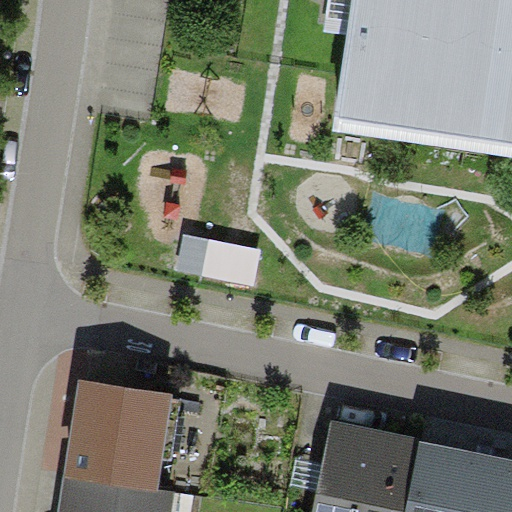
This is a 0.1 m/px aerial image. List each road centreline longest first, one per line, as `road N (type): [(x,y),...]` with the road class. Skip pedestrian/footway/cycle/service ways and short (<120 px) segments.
road 1 (residential): [(22,306),(511,405)]
road 2 (residential): [(64,0),(22,306)]
road 3 (residential): [(22,306),(0,459)]
